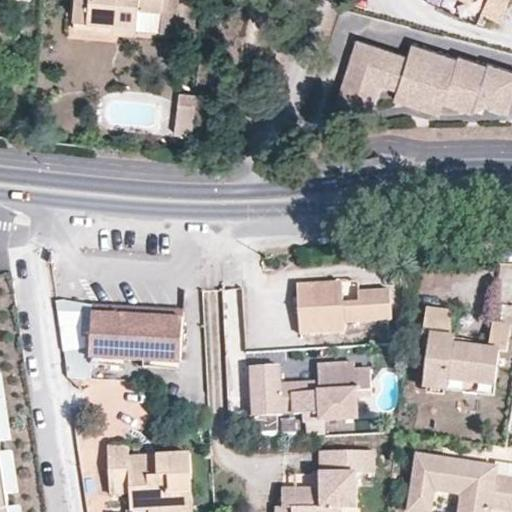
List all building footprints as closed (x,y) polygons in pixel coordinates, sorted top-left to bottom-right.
[(75,0),(74,17),(113,20),(112,26),(136,28),(138,8),(160,9),(158,30),(175,31),(177,0),(75,0)] [(437,0),(471,15),(476,4),(477,0),(437,0)] [(495,13),(499,0),(477,0),(476,4),(495,13)] [(136,28),(158,30),(160,9),(138,8),(136,28)] [(136,33),(136,28),(112,26),(113,20),(74,17),(73,28),(136,33)] [(400,55),(349,39),(328,105),(350,112),(351,109),(362,103),(365,103),(371,83),(389,89),(386,98),(432,113),(436,101),(474,114),(478,104),(501,111),(511,74),(511,70),(480,61),(479,63),(451,54),(450,57),(405,42),(400,55)] [(191,136),(196,95),(180,93),(175,134),(191,136)] [(298,334),(343,330),(343,322),(390,319),(388,288),(359,289),(353,281),(296,284),(298,334)] [(88,364),(88,311),(88,304),(65,301),(54,301),(67,379),(88,381),(88,364)] [(427,307),(424,328),(450,332),(453,311),(427,307)] [(88,311),(88,322),(180,323),(180,312),(88,311)] [(179,365),(180,323),(88,322),(88,364),(179,365)] [(449,392),(451,381),(496,388),(502,355),(485,352),(455,349),(456,340),(431,337),(423,388),(449,392)] [(485,352),(486,345),(456,340),(455,349),(485,352)] [(317,367),(317,381),(317,391),(293,392),(293,414),(302,414),(319,412),(319,421),(356,418),(355,393),(354,390),(370,390),(370,371),(355,371),(354,365),(317,367)] [(278,366),(251,366),(254,416),(280,415),(279,382),(278,366)] [(1,372),(0,372),(0,441),(11,440),(1,372)] [(317,381),(279,382),(280,415),(293,414),(293,392),(317,391),(317,381)] [(451,381),(449,392),(495,398),(496,388),(451,381)] [(319,421),(319,412),(302,414),(302,421),(319,421)] [(157,446),(156,454),(130,455),(130,448),(129,438),(107,440),(110,486),(131,485),(131,498),(150,496),(193,494),(191,445),(157,446)] [(0,442),(0,511),(10,511),(10,508),(7,494),(2,453),(0,442)] [(130,448),(130,455),(156,454),(157,446),(130,448)] [(12,452),(2,453),(7,494),(18,492),(12,452)] [(342,511),(343,508),(355,509),(356,474),(373,474),(373,452),(320,452),(320,473),(313,473),(313,489),(313,494),(305,494),(305,489),(282,488),(281,506),(292,507),(292,511),(342,511)] [(498,475),(467,471),(466,476),(443,474),(444,468),(417,464),(410,511),(432,511),(434,499),(462,502),(460,511),(511,511),(511,487),(507,486),(505,495),(495,494),(497,485),(498,475)] [(466,476),(467,471),(444,468),(443,474),(466,476)] [(497,485),(495,494),(505,495),(507,486),(497,485)] [(193,504),(193,494),(150,496),(151,507),(193,504)]
